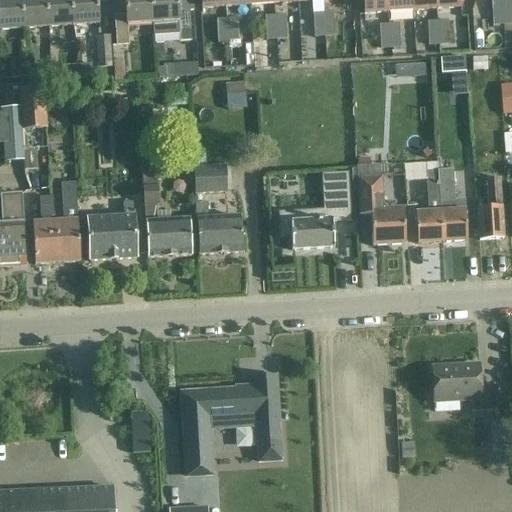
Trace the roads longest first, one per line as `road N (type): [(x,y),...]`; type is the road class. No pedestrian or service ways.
road 1 (residential): [(0,329),(511,297)]
road 2 (unknown): [(77,324),(83,468)]
